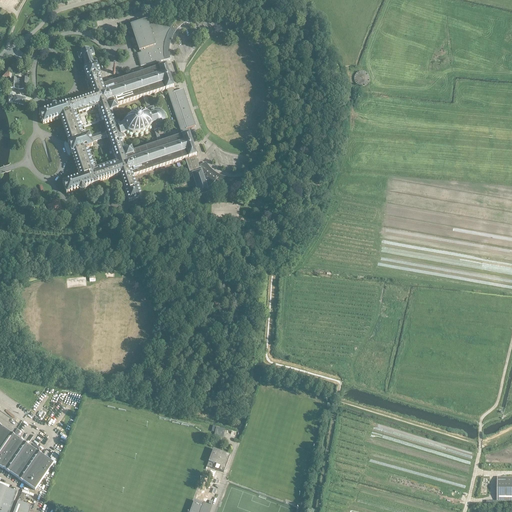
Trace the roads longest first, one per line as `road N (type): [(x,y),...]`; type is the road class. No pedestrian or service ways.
road 1 (track): [(227,441),(194,424),(89,398)]
road 2 (track): [(480,422),(355,385),(352,376)]
road 3 (track): [(475,472),(480,419),(495,405),(511,343)]
